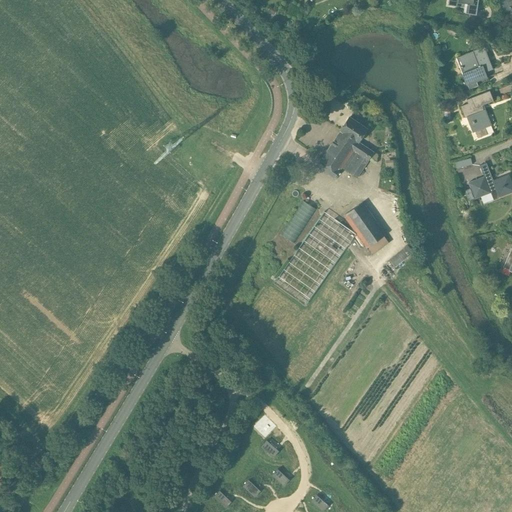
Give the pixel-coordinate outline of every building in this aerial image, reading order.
[(448,0),(448,5),(466,8),(465,13),(476,14),(478,3),(483,4),(483,0),(448,0)] [(511,0),(498,0),(503,14),(511,11),(511,14),(511,0)] [(484,46),(456,57),(457,59),(459,58),(464,72),(462,73),(467,85),(468,85),(476,82),(488,77),(486,71),(493,68),(484,46)] [(465,117),(469,115),(478,138),(488,134),(485,127),(492,125),(484,105),(494,101),(489,90),(471,97),(473,101),(460,106),(465,117)] [(350,117),(317,166),(335,178),(342,168),(357,178),(374,153),(359,142),(368,129),(350,117)] [(471,159),(455,163),(457,169),(472,164),(471,159)] [(468,182),(471,188),(475,198),(496,190),(499,196),(511,191),(511,183),(509,174),(493,180),(486,162),(479,165),(484,176),(468,182)] [(362,202),(343,216),(367,248),(385,236),(386,235),(362,202)] [(316,211),(304,203),(282,235),(294,244),(316,211)] [(344,230),(344,238),(339,235),(331,235),(329,237),(327,235),(319,236),(319,231),(314,233),(309,230),(293,256),(297,258),(290,262),(303,261),(306,268),(312,267),(314,271),(310,278),(313,278),(322,284),(351,235),(349,235),(349,234),(344,230)] [(406,245),(388,260),(394,267),(412,253),(406,245)] [(511,245),(503,266),(511,270),(511,245)] [(267,440),(261,447),(274,458),(279,451),(278,450),(268,441),(267,440)] [(278,469),(272,475),(284,486),(290,480),(289,479),(286,476),(282,473),(278,469)] [(249,480),(243,486),(255,497),(261,491),(257,487),(254,484),(249,480)] [(220,490),(214,497),(226,508),(232,502),(231,501),(228,498),(225,495),(220,490)] [(317,495),(311,501),(323,511),(329,506),(329,505),(325,502),(321,499),(317,495)]
